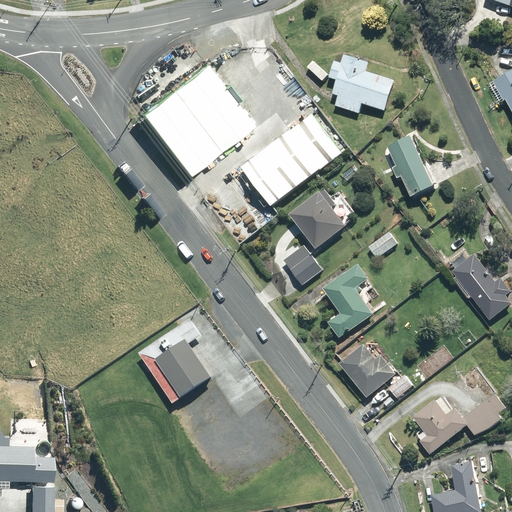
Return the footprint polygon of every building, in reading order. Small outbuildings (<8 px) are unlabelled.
[(511,26),(511,14),(511,15),(508,24),(507,24),(511,9),(511,0),(489,0),(498,3),(491,23),(510,30),(511,26)] [(338,82),(333,97),(339,99),(336,108),(360,116),(363,106),(386,113),(396,83),(368,73),(370,65),(345,57),(342,65),(335,63),(330,80),(338,82)] [(250,128),(203,67),(138,116),(185,178),(218,152),(223,158),(233,151),(228,145),(250,128)] [(511,76),(495,86),(506,105),(508,104),(511,111),(511,76)] [(308,119),(238,171),(267,210),(337,157),(308,119)] [(344,119),(335,126),(351,144),(359,137),(344,119)] [(435,190),(411,139),(389,149),(398,169),(394,172),(398,182),(402,180),(412,201),(435,190)] [(305,207),(290,218),(316,252),(346,230),(333,212),(321,196),(320,196),(319,196),(305,207)] [(390,233),(370,248),(378,260),(399,245),(390,233)] [(476,255),(453,273),(490,321),(511,303),(507,296),(511,292),(511,291),(502,279),(497,283),(476,255)] [(313,257),(293,272),(304,287),(324,273),(313,257)] [(360,287),(370,280),(359,265),(325,290),(342,315),(330,324),(340,339),(374,315),(359,293),(362,291),(360,287)] [(146,378),(144,379),(165,410),(213,379),(190,345),(201,337),(191,321),(140,354),(144,361),(137,365),(146,378)] [(365,346),(341,365),(368,399),(397,376),(382,357),(377,361),(365,346)] [(471,361),(465,365),(470,371),(475,367),(471,361)] [(406,376),(390,389),(398,399),(414,387),(406,376)] [(493,392),(503,385),(498,378),(488,385),(493,392)] [(503,420),(499,415),(507,409),(496,395),(464,419),(457,410),(453,413),(442,398),(415,418),(426,433),(419,438),(422,442),(421,443),(431,456),(469,428),(476,437),(489,431),(503,420)] [(0,481),(52,482),(52,458),(31,457),(31,447),(0,446),(0,481)] [(483,511),(474,463),(453,467),(458,492),(432,497),(435,511),(483,511)] [(54,511),(55,489),(32,488),(30,511),(54,511)] [(91,511),(76,494),(67,502),(75,511),(91,511)]
